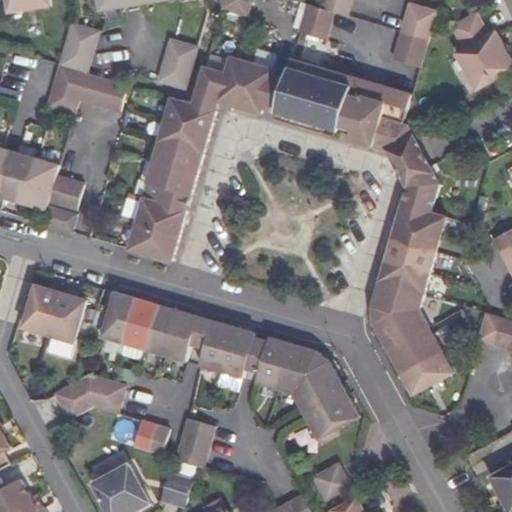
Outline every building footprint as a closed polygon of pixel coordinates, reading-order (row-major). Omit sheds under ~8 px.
[(58,10),(57,0),(14,0),(16,16),(58,10)] [(104,0),(105,8),(130,5),(145,3),(174,0),(104,0)] [(223,0),(225,9),(248,16),(251,14),(255,0),(223,0)] [(357,0),(328,0),(326,10),(338,14),(352,18),(357,0)] [(326,10),(310,6),(302,34),(329,42),(338,14),(326,10)] [(431,42),(437,24),(439,14),(414,6),(405,35),(406,35),(431,42)] [(480,17),(458,30),(472,53),(465,57),(486,94),(511,78),(511,53),(501,35),(493,40),(480,17)] [(103,31),(78,23),(65,65),(90,73),(103,31)] [(431,42),(406,35),(398,60),(423,68),(431,42)] [(175,41),(162,82),(188,90),(201,49),(175,41)] [(229,72),(209,66),(202,87),(225,93),(222,102),(264,115),(266,109),(278,112),(279,110),(288,78),(276,75),(277,70),(234,57),(229,72)] [(342,131),(354,134),(353,140),(366,145),(390,153),(417,139),(412,128),(406,125),(415,95),(370,82),(358,78),(294,59),(288,78),(279,110),(293,115),(327,125),(341,130),(342,131)] [(78,113),(82,98),(90,73),(65,65),(63,65),(52,104),(78,113)] [(132,85),(90,73),(82,98),(124,109),(132,85)] [(225,93),(202,87),(197,104),(219,111),(222,102),(225,93)] [(132,249),(174,262),(219,111),(197,104),(176,98),(132,249)] [(417,139),(390,153),(397,166),(399,170),(404,181),(432,167),(425,155),(417,139)] [(0,194),(49,210),(52,200),(60,174),(62,165),(0,147),(0,194)] [(440,184),(432,167),(404,181),(408,190),(403,206),(431,215),(440,184)] [(60,174),(52,200),(79,209),(87,183),(60,174)] [(72,231),(77,212),(55,206),(50,225),(72,231)] [(431,215),(403,206),(395,235),(382,282),(426,295),(440,244),(447,219),(431,215)] [(511,232),(494,240),(511,273),(511,232)] [(420,316),(426,295),(382,282),(374,309),(372,322),(410,391),(449,370),(420,316)] [(38,283),(25,327),(52,335),(48,350),(69,356),(87,298),(38,283)] [(119,293),(115,292),(102,338),(185,366),(192,347),(200,349),(206,351),(214,323),(207,321),(119,293)] [(511,320),(487,314),(480,337),(507,345),(511,353),(511,320)] [(206,351),(202,366),(251,381),(294,394),(301,405),(307,415),(319,436),(360,415),(349,395),(346,390),(343,384),(330,360),(316,355),(266,339),(214,323),(206,351)] [(88,377),(82,379),(96,406),(118,413),(125,389),(88,377)] [(96,406),(82,379),(58,393),(70,419),(96,406)] [(216,425),(189,417),(178,460),(199,466),(204,467),(216,425)] [(170,429),(141,420),(135,447),(163,456),(170,429)] [(0,468),(11,463),(6,449),(11,446),(0,423),(0,468)] [(130,460),(92,480),(109,511),(125,511),(150,499),(130,460)] [(510,511),(511,511),(511,466),(490,478),(508,511),(510,511)] [(354,491),(343,470),(318,483),(330,504),(354,491)] [(187,508),(195,481),(170,474),(163,502),(187,508)] [(38,507),(32,496),(23,479),(0,489),(0,511),(45,511),(42,505),(38,507)] [(38,507),(42,505),(36,494),(32,496),(38,507)] [(307,511),(302,503),(283,511),(307,511)] [(364,511),(360,503),(342,511),(364,511)]
